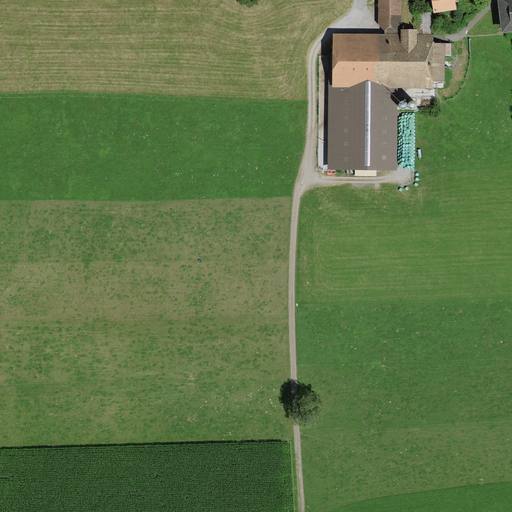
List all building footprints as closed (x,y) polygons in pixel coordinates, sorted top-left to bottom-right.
[(402,30),(401,0),(378,0),(378,25),(385,31),(385,34),(400,34),(400,30),(402,30)] [(431,0),(434,14),(448,12),(449,19),(457,18),(455,11),(456,10),(455,3),(459,2),(459,0),(431,0)] [(511,0),(497,0),(501,35),(511,33),(511,0)] [(433,34),(417,34),(417,30),(402,30),(400,30),(400,34),(385,34),(332,34),(332,53),(328,53),(328,171),(397,171),(397,89),(433,89),(433,83),(445,83),(445,56),(452,56),(452,43),(433,43),(433,34)] [(406,111),(407,107),(406,104),(403,103),(400,104),(398,107),(399,111),(403,112),(406,111)] [(416,110),(417,107),(416,104),(413,103),(410,104),(409,107),(410,110),(413,112),(416,110)]
